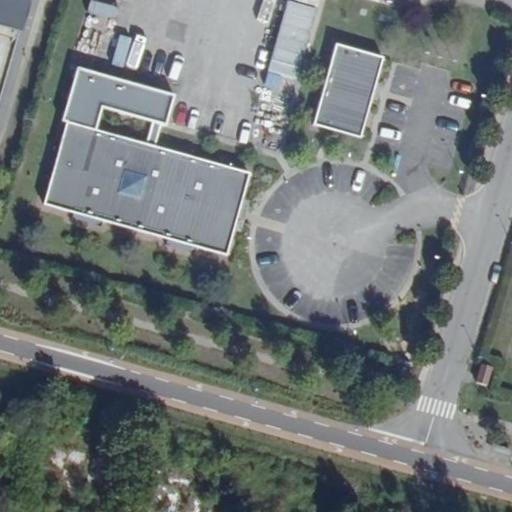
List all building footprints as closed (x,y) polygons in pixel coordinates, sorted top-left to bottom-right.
[(29,0),(0,0),(0,26),(20,32),(29,0)] [(301,68),(318,8),(288,0),(271,60),(301,68)] [(334,45),(311,126),(359,139),(382,58),(334,45)] [(175,96),(80,68),(64,124),(96,133),(98,126),(105,105),(167,124),(175,96)] [(96,133),(64,124),(43,205),(73,214),(71,219),(100,227),(102,222),(166,240),(165,245),(194,253),(196,248),(225,256),(248,174),(218,165),(220,160),(190,152),(189,157),(125,139),(126,134),(98,126),(96,133)] [(481,365),(475,383),(485,386),(491,368),(481,365)]
